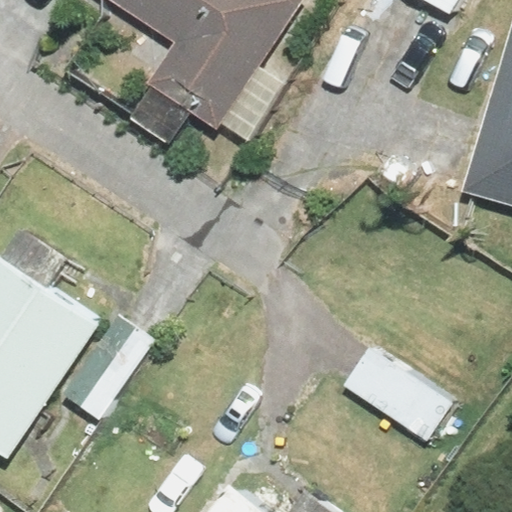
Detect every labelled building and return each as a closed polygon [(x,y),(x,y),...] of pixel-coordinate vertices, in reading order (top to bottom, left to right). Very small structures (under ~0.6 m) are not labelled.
[(281,0),(90,0),(221,88),(281,0)] [(511,40),(481,186),(511,192),(511,40)] [(0,452),(4,455),(97,316),(0,251),(0,452)] [(129,323),(79,398),(122,425),(179,338),(137,311),(129,323)] [(370,342),(343,386),(415,432),(443,388),(370,342)] [(269,511),(239,490),(222,511),(269,511)]
